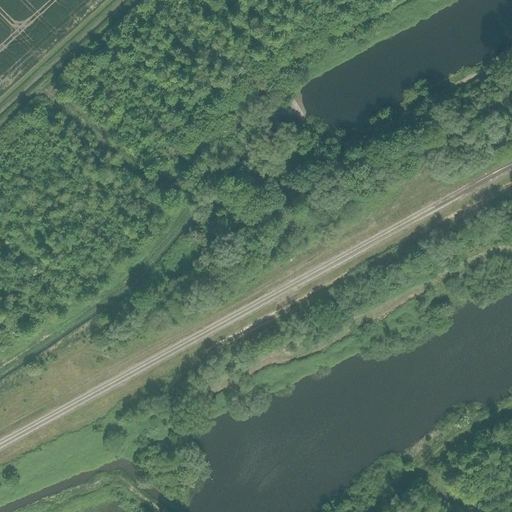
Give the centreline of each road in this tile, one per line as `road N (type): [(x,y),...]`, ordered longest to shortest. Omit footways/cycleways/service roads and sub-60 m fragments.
road 1 (unknown): [(511,107),(274,269)]
road 2 (track): [(511,403),(461,431),(372,511)]
